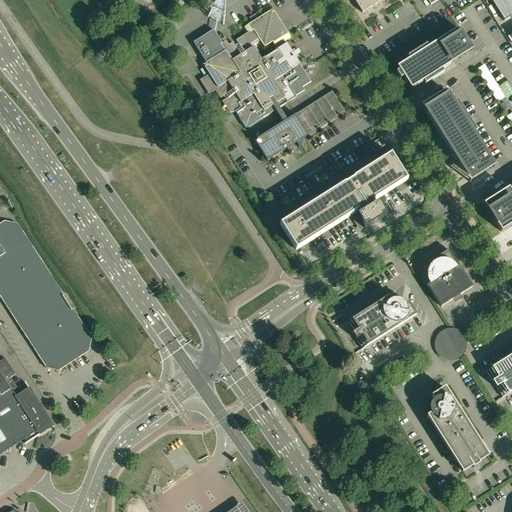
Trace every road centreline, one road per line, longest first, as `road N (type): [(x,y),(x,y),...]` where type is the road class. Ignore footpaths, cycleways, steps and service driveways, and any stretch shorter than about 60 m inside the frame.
road 1 (primary): [(218,346),(0,46)]
road 2 (primary): [(0,105),(188,368)]
road 3 (unclassified): [(451,206),(321,0)]
road 4 (primary): [(333,511),(228,361)]
road 5 (unclassified): [(374,254),(314,280),(218,346)]
road 6 (unclassified): [(228,361),(374,254)]
road 7 (primary): [(199,383),(290,511)]
